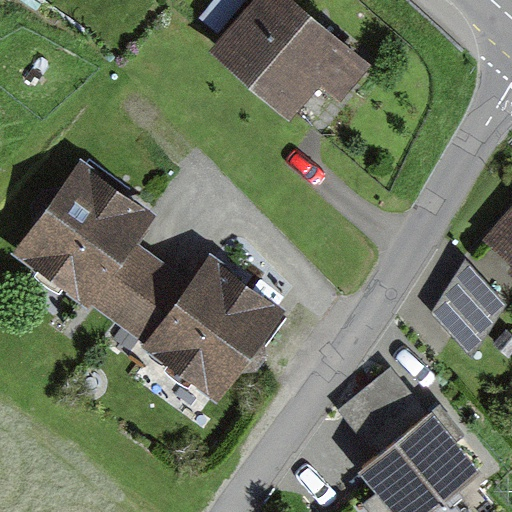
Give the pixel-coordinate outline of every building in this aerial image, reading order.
[(375,68),(296,0),(254,0),(209,53),(292,124),(324,88),(343,104),(375,68)] [(161,216),(82,160),(12,255),(89,310),(92,306),(146,345),(142,350),(219,406),(287,313),(213,259),(194,285),(139,245),(161,216)] [(511,213),(486,244),(511,266),(511,269),(508,274),(511,277),(511,213)] [(505,306),(467,260),(433,314),(475,358),(505,306)] [(485,473),(434,411),(430,415),(393,370),(340,413),(378,460),(361,473),(380,496),(367,506),(372,511),(462,511),(453,499),(485,473)]
